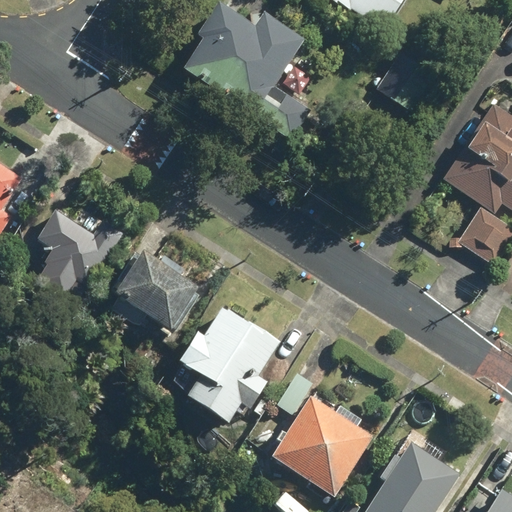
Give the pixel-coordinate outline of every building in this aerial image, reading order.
[(317,0),(340,15),(345,7),(383,31),(402,0),(317,0)] [(210,11),(190,42),(197,47),(176,80),(284,151),(306,118),(269,93),(300,46),(257,17),(246,35),(210,11)] [(434,79),(396,55),(371,94),(408,119),(434,79)] [(511,125),(487,109),(439,183),(478,208),(452,248),(488,271),(511,234),(490,221),(498,208),(511,217),(511,125)] [(0,173),(0,234),(8,222),(0,217),(0,198),(11,181),(0,173)] [(57,231),(30,271),(63,293),(61,296),(76,305),(119,238),(98,224),(83,248),(57,231)] [(159,258),(150,272),(132,260),(105,303),(164,340),(191,297),(174,286),(182,273),(159,258)] [(265,384),(257,379),(276,349),(217,313),(199,342),(192,337),(173,368),(196,382),(182,405),(225,432),(238,411),(245,416),(265,384)] [(310,388),(294,379),(273,412),(289,422),(310,388)] [(333,405),(326,416),(306,403),(266,465),(327,505),(367,443),(354,434),(361,423),(333,405)] [(365,511),(435,511),(456,479),(405,447),(365,511)] [(482,511),(511,511),(511,506),(494,494),(482,511)] [(302,511),(283,495),(271,508),(275,511),(302,511)]
